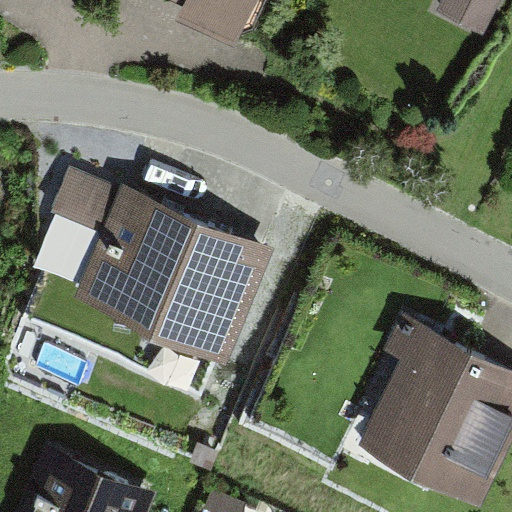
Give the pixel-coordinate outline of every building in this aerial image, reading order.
[(64,0),(134,36),(153,0),(64,0)] [(153,0),(134,36),(232,88),(279,0),(153,0)] [(445,0),(443,5),(490,29),(505,0),(445,0)] [(278,247),(101,175),(87,210),(125,226),(99,289),(238,345),(278,247)] [(511,464),(511,359),(440,326),(388,436),(501,488),(511,464)] [(150,511),(160,489),(57,447),(30,511),(150,511)]
